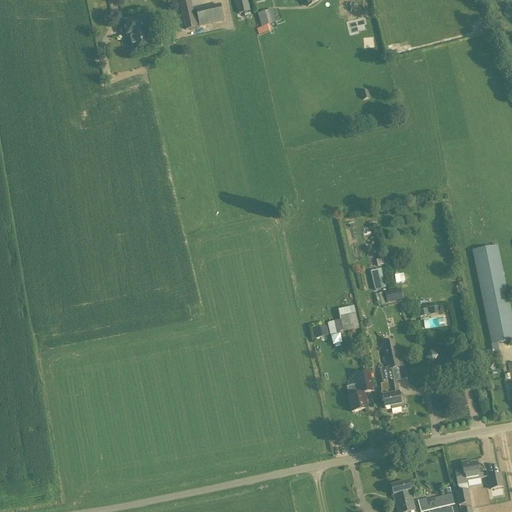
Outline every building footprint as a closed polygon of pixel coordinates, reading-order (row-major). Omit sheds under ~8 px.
[(194,20),(189,0),(178,0),(183,22),(194,20)] [(236,0),(238,14),(251,13),(248,0),(236,0)] [(224,22),(220,5),(195,11),(199,28),(224,22)] [(268,11),(257,14),(263,34),(270,32),(269,26),(272,25),(268,11)] [(123,23),(126,35),(128,35),(132,51),(152,47),(148,30),(150,30),(148,17),(123,23)] [(472,253),(492,345),(511,341),(511,319),(497,246),(472,253)] [(374,291),(386,288),(381,269),(370,272),(374,291)] [(398,285),(407,282),(404,274),(395,277),(398,285)] [(400,290),(384,293),(386,303),(403,300),(400,290)] [(426,309),(418,311),(419,318),(428,316),(426,309)] [(327,324),(330,336),(359,329),(355,313),(339,317),(340,321),(327,324)] [(327,326),(314,328),(315,338),(328,336),(327,326)] [(332,345),(341,343),(340,334),(331,336),(332,345)] [(380,372),(382,385),(380,385),(384,408),(401,405),(397,382),(406,380),(404,366),(399,367),(394,341),(383,343),(388,371),(380,372)] [(363,394),(373,392),(369,373),(359,375),(362,385),(347,388),(349,397),(348,397),(352,413),(366,410),(363,394)] [(458,506),(459,506),(460,511),(459,511),(472,511),(472,508),(471,508),(466,485),(467,485),(466,482),(479,480),(482,479),(480,470),(477,471),(476,464),(465,466),(464,464),(461,464),(462,472),(455,473),(457,487),(458,487),(459,493),(455,493),(458,506)] [(490,490),(502,488),(499,475),(488,477),(490,490)] [(412,511),(415,511),(410,492),(411,491),(409,483),(389,488),(392,496),(393,496),(397,511),(412,511)] [(430,498),(417,501),(419,511),(427,511),(454,505),(451,495),(430,500),(430,498)]
